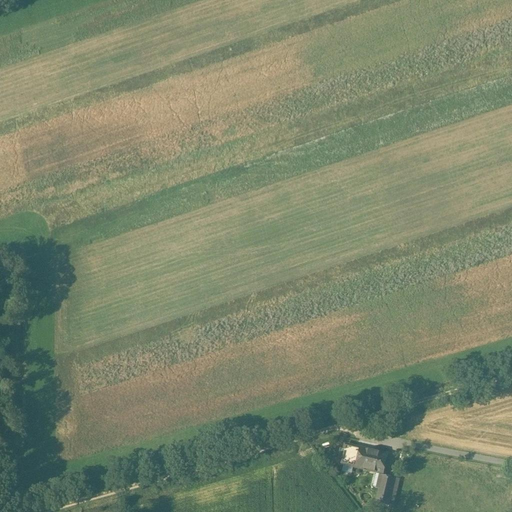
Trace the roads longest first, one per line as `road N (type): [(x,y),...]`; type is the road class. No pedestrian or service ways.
road 1 (track): [(43,511),(511,375)]
road 2 (residential): [(511,465),(325,429)]
